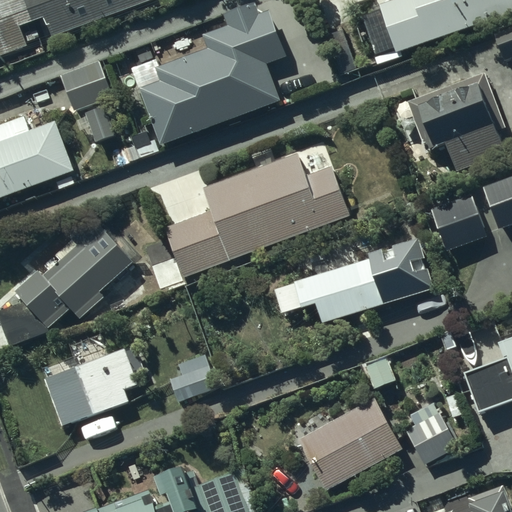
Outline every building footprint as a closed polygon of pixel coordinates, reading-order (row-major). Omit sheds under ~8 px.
[(0,0),(0,58),(27,49),(24,38),(34,34),(31,26),(45,21),(52,40),(153,3),(152,0),(0,0)] [(511,0),(396,0),(380,6),(396,54),(511,12),(511,0)] [(139,90),(160,147),(281,100),(267,65),(286,58),(269,12),(260,15),(255,3),(223,15),(228,27),(202,37),(207,49),(154,69),(159,83),(139,90)] [(494,57),(500,71),(511,66),(511,25),(486,35),(491,49),(495,48),(498,56),(494,57)] [(61,79),(74,113),(114,97),(101,64),(61,79)] [(418,107),(433,149),(446,144),(453,164),(500,147),(478,86),(418,107)] [(90,128),(96,144),(117,136),(106,106),(85,114),(86,118),(78,121),(81,131),(90,128)] [(0,200),(73,173),(54,122),(0,142),(0,200)] [(299,154),(203,190),(211,212),(165,228),(183,278),(349,218),(331,167),(306,176),(299,154)] [(511,178),(483,189),(499,232),(511,226),(511,178)] [(432,210),(447,252),(490,237),(475,195),(432,210)] [(0,314),(0,321),(11,349),(52,334),(50,330),(71,311),(80,321),(105,299),(100,293),(116,279),(120,283),(131,273),(128,268),(134,263),(100,225),(77,246),(73,241),(55,256),(59,261),(43,276),(39,271),(15,293),(26,304),(0,314)] [(322,325),(434,290),(428,269),(427,270),(424,261),(426,260),(420,239),(392,247),(392,250),(383,253),(382,251),(368,255),(369,259),(293,283),(294,285),(275,291),(282,314),(301,308),(302,310),(316,305),(322,325)] [(511,337),(498,343),(504,359),(464,373),(478,414),(511,402),(511,337)] [(45,380),(62,428),(130,403),(125,391),(139,385),(135,375),(143,372),(134,347),(45,380)] [(365,368),(375,391),(397,382),(387,359),(365,368)] [(170,381),(178,404),(213,392),(204,368),(170,381)] [(376,399),(299,441),(327,492),(404,451),(376,399)] [(404,431),(424,467),(459,447),(440,412),(431,417),(426,407),(411,415),(416,424),(404,431)] [(252,511),(236,469),(201,482),(195,467),(187,470),(185,464),(151,476),(160,499),(165,496),(167,501),(159,504),(157,498),(153,500),(151,494),(149,495),(147,490),(86,511),(252,511)] [(511,511),(511,503),(507,491),(472,504),(474,511),(511,511)]
